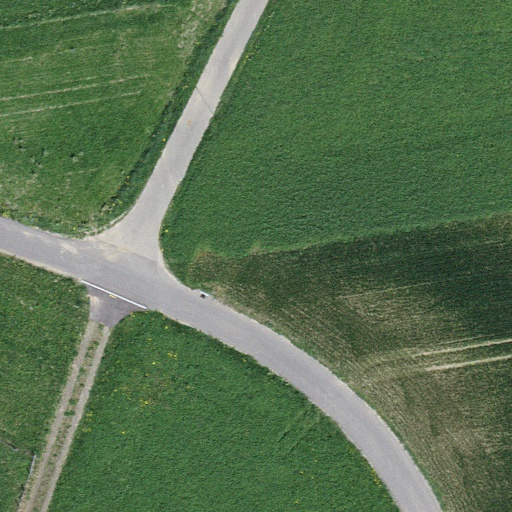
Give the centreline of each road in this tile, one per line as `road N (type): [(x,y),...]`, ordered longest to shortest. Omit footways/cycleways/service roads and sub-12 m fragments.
road 1 (unclassified): [(421,511),(410,485),(342,406),(268,346),(0,231)]
road 2 (track): [(119,278),(256,0)]
